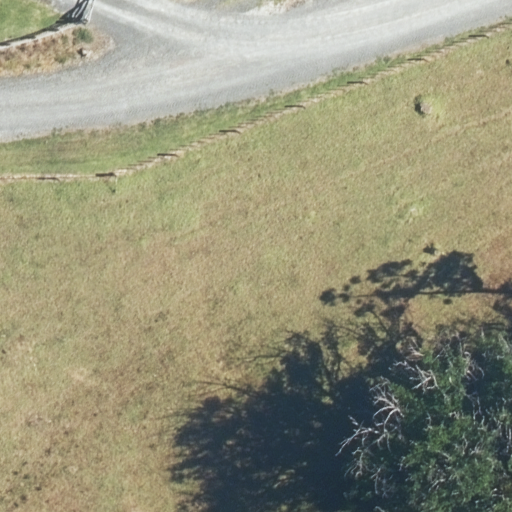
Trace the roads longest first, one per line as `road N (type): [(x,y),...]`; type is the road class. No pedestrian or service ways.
road 1 (track): [(133,0),(299,55),(443,0)]
road 2 (track): [(299,55),(0,98)]
